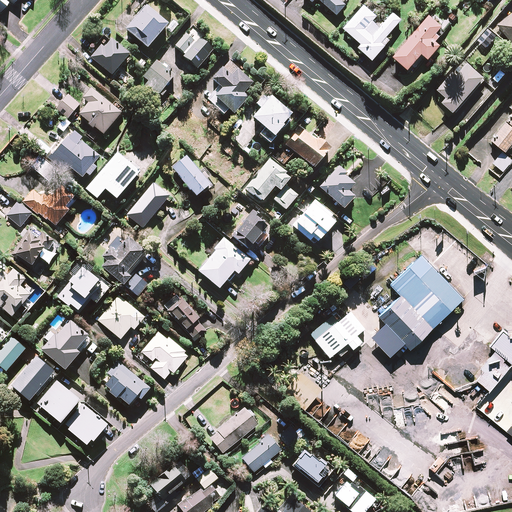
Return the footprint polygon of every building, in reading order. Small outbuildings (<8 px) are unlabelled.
[(0,0),(0,11),(2,13),(12,3),(15,6),(19,0),(0,0)] [(310,0),(314,3),(315,0),(319,0),(338,16),(347,6),(340,0),(310,0)] [(377,17),(365,6),(344,30),(363,45),(359,49),(374,61),(391,41),(387,38),(402,21),(393,13),(380,28),(373,22),(377,17)] [(169,26),(147,7),(127,31),(148,49),(169,26)] [(511,13),(498,25),(511,42),(511,13)] [(442,27),(429,16),(394,58),(409,71),(422,55),(429,61),(441,46),(436,42),(440,37),(437,34),(442,27)] [(196,42),(187,34),(176,46),(186,55),(184,57),(198,70),(215,50),(200,37),(196,42)] [(130,56),(114,42),(104,44),(92,58),(113,76),(130,56)] [(484,79),(463,61),(437,91),(447,99),(442,104),(454,114),(484,79)] [(175,77),(157,62),(144,77),(150,82),(145,87),(157,98),(160,94),(163,97),(166,93),(163,91),(175,77)] [(253,82),(230,62),(214,81),(223,89),(216,97),(214,95),(209,101),(224,114),(229,109),(234,114),(248,98),(244,94),(253,82)] [(122,114),(92,89),(84,99),(90,104),(80,116),(104,135),(122,114)] [(80,105),(68,96),(58,108),(70,118),(80,105)] [(295,115),(273,96),(269,101),(264,97),(258,105),(262,109),(254,119),(266,129),(261,135),(271,143),(295,115)] [(511,143),(511,113),(491,141),(506,152),(511,143)] [(71,125),(67,120),(59,128),(63,132),(71,125)] [(317,141),(304,131),(290,148),(315,169),(331,149),(319,139),(317,141)] [(100,158),(72,135),(55,155),(83,179),(87,174),(90,177),(97,169),(94,165),(100,158)] [(511,162),(511,161),(503,153),(493,164),(503,173),(511,162)] [(140,173),(118,154),(87,190),(98,199),(106,190),(117,200),(140,173)] [(53,168),(41,156),(31,166),(44,178),(53,168)] [(211,186),(188,157),(174,169),(197,197),(211,186)] [(276,187),(278,189),(282,192),(292,178),(282,169),(270,159),(246,188),(263,203),(276,187)] [(356,184),(338,168),(321,188),(344,210),(355,198),(349,192),(356,184)] [(170,198),(154,184),(127,216),(143,229),(170,198)] [(298,197),(289,189),(283,197),(279,194),(275,200),(286,210),(298,197)] [(42,197),(33,191),(24,203),(39,215),(40,214),(57,227),(69,212),(45,193),(42,197)] [(298,208),(304,213),(293,226),(316,247),(336,224),(331,219),(333,216),(319,203),(309,195),(298,208)] [(32,214),(18,202),(7,216),(21,228),(32,214)] [(269,226),(252,213),(233,237),(256,254),(270,236),(264,232),(269,226)] [(40,239),(29,231),(14,254),(33,267),(39,257),(50,264),(56,256),(49,252),(54,243),(43,235),(40,239)] [(103,267),(123,284),(139,297),(149,284),(134,271),(148,254),(129,237),(118,251),(113,247),(104,258),(108,261),(103,267)] [(250,260),(224,239),(215,250),(216,251),(199,272),(220,289),(235,271),(239,275),(250,260)] [(466,289),(425,244),(392,273),(405,287),(434,319),(466,289)] [(110,288),(84,266),(58,297),(70,307),(71,305),(79,311),(90,298),(97,304),(110,288)] [(26,280),(14,269),(0,285),(0,307),(11,317),(30,294),(21,286),(26,280)] [(56,279),(48,270),(38,280),(46,289),(56,279)] [(410,340),(434,319),(405,287),(382,308),(388,315),(410,340)] [(210,328),(177,294),(163,307),(196,342),(210,328)] [(145,318),(119,296),(99,321),(121,340),(131,327),(135,330),(145,318)] [(352,303),(317,331),(331,348),(366,320),(352,303)] [(391,349),(406,335),(388,315),(373,328),(391,349)] [(89,337),(70,321),(57,337),(50,331),(44,337),(50,342),(42,350),(66,371),(81,353),(77,350),(89,337)] [(490,392),(511,365),(511,327),(511,328),(504,329),(490,346),(496,351),(481,369),(485,372),(477,380),(490,392)] [(168,340),(159,333),(142,352),(155,364),(151,368),(165,380),(172,372),(174,373),(189,356),(169,339),(168,340)] [(26,349),(12,337),(0,351),(0,366),(7,372),(26,349)] [(56,372),(38,356),(12,386),(30,402),(56,372)] [(449,367),(444,361),(433,370),(439,377),(449,367)] [(151,389),(118,362),(100,384),(118,399),(119,397),(130,406),(138,396),(142,400),(151,389)] [(322,392),(301,373),(284,392),(305,411),(322,392)] [(81,401),(57,382),(38,404),(62,424),(81,401)] [(108,426),(86,407),(68,429),(90,447),(108,426)] [(259,424),(245,408),(210,437),(223,454),(259,424)] [(299,437),(290,427),(279,437),(289,447),(299,437)] [(281,450),(268,435),(259,443),(260,444),(243,459),(255,473),(263,465),(266,468),(272,462),(270,460),(281,450)] [(332,468),(305,449),(293,467),(320,486),(332,468)] [(156,511),(157,511),(167,504),(178,496),(177,494),(195,479),(180,460),(151,484),(160,495),(150,503),(156,511)] [(192,473),(198,480),(205,489),(218,478),(211,469),(206,473),(200,466),(192,473)] [(365,511),(376,501),(351,478),(335,495),(352,511),(365,511)] [(204,492),(202,489),(179,506),(183,511),(204,511),(211,507),(210,505),(220,497),(211,486),(204,492)] [(310,511),(295,499),(283,511),(270,511),(264,506),(257,511),(310,511)]
